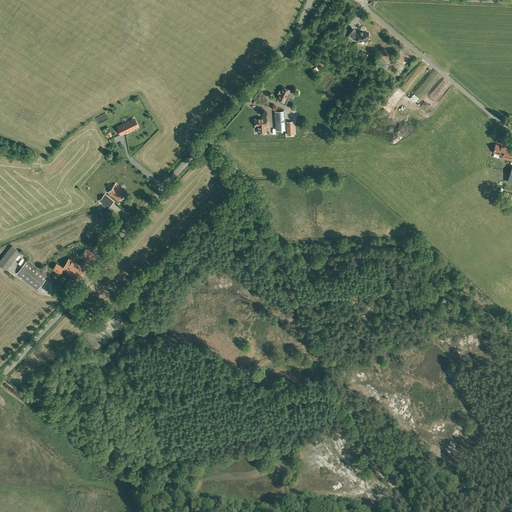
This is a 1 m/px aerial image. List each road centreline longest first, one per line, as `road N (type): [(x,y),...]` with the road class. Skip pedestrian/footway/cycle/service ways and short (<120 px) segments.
road 1 (unclassified): [(0,378),(290,43),(311,0)]
road 2 (track): [(404,511),(311,342),(249,184),(207,138)]
road 3 (track): [(113,466),(2,375)]
